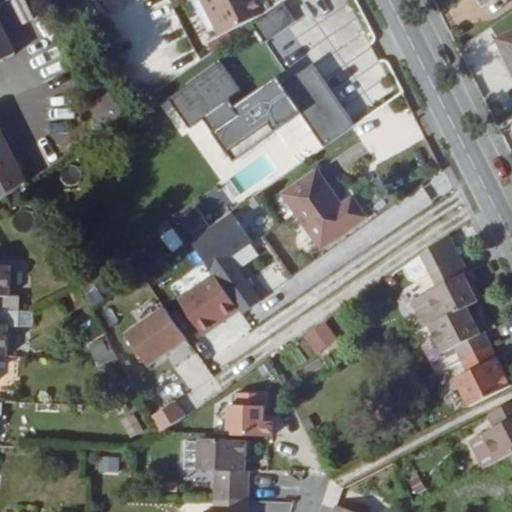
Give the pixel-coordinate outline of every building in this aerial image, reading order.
[(202,0),(218,31),(203,39),(212,53),(251,26),(249,22),(268,13),(268,14),(287,0),(202,0)] [(286,1),(256,22),(269,40),(299,19),(286,1)] [(0,61),(13,55),(0,27),(0,61)] [(511,29),(496,37),(511,70),(511,29)] [(218,135),(232,154),(234,153),(240,163),(281,134),(282,135),(309,117),(330,148),(361,127),(318,67),(290,86),(285,78),(241,108),(232,95),(239,90),(234,83),(239,79),(225,59),(172,96),(194,127),(208,117),(220,133),(218,135)] [(111,93),(91,101),(99,120),(119,112),(111,93)] [(0,202),(26,184),(0,131),(0,202)] [(323,172),(289,196),(327,248),(369,218),(357,200),(347,206),(323,172)] [(181,226),(192,242),(212,229),(201,213),(181,226)] [(244,316),(263,303),(232,259),(254,243),(234,214),(212,229),(192,242),(216,276),(241,312),(244,316)] [(469,271),(451,235),(424,254),(441,286),(417,298),(430,326),(468,306),(479,301),(465,274),(469,271)] [(0,293),(11,294),(12,264),(0,263),(0,293)] [(277,263),(257,276),(267,291),(287,278),(277,263)] [(180,301),(205,337),(241,312),(216,276),(180,301)] [(468,306),(430,326),(442,352),(455,345),(462,359),(492,344),(485,330),(482,332),(468,306)] [(188,340),(166,309),(127,336),(149,367),(188,340)] [(314,353),(337,337),(324,319),(302,336),(314,353)] [(0,354),(8,354),(9,325),(0,324),(0,354)] [(492,344),(462,359),(468,372),(457,378),(470,406),(511,385),(492,344)] [(233,403),(232,432),(276,434),(276,419),(268,419),(269,392),(241,391),(240,403),(233,403)] [(499,460),(511,454),(511,402),(490,414),(496,428),(485,432),(499,460)] [(175,404),(151,420),(162,435),(185,419),(175,404)] [(134,416),(121,422),(130,439),(142,432),(134,416)] [(471,439),(485,468),(499,460),(485,432),(471,439)] [(217,470),(215,499),(249,500),(250,470),(245,470),(245,439),(200,439),(199,469),(217,470)] [(183,467),(193,467),(194,441),(184,440),(183,467)] [(248,511),(249,500),(215,499),(214,511),(248,511)]
